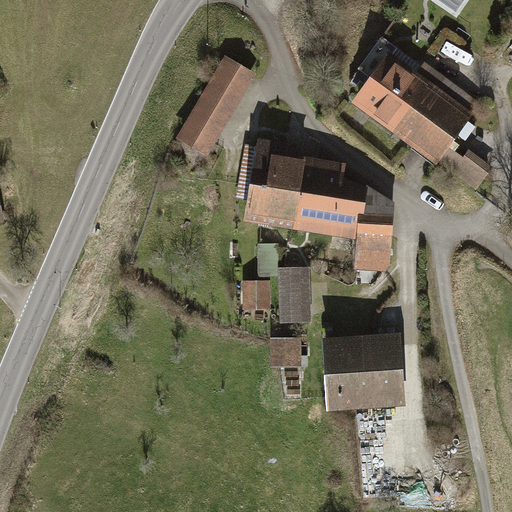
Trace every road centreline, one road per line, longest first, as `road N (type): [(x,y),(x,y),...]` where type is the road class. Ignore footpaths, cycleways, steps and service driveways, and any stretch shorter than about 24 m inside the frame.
road 1 (residential): [(250,0),(281,51),(296,102),(326,140),(439,228),(445,303),(486,511)]
road 2 (tertiary): [(0,412),(154,48),(185,0)]
